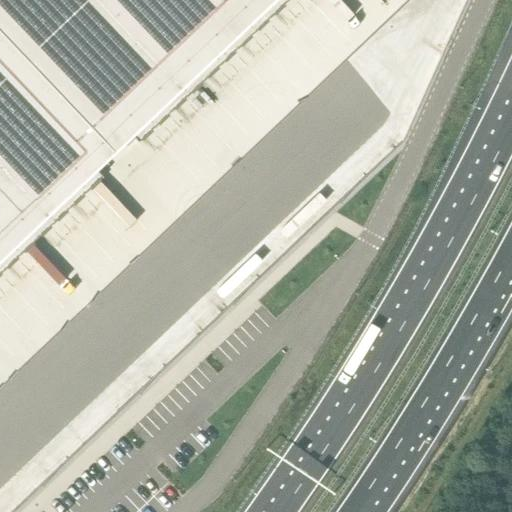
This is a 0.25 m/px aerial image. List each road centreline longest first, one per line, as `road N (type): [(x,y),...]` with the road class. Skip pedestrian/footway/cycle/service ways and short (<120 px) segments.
road 1 (trunk): [(511,126),(415,307),(284,511)]
road 2 (trunk): [(358,511),(511,262)]
